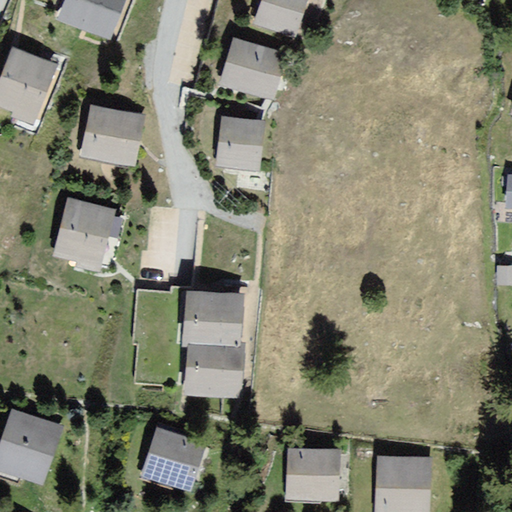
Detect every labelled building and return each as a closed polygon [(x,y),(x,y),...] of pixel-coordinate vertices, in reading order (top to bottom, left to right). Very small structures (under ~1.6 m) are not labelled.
[(53,0),(49,17),(113,38),(125,0),(53,0)] [(303,0),(252,0),(247,24),(294,36),(303,0)] [(280,53),(223,40),(212,87),(269,100),(280,53)] [(7,46),(0,61),(0,104),(34,119),(56,67),(7,46)] [(145,116),(84,105),(75,155),(135,167),(145,116)] [(258,122),(210,118),(205,165),(253,170),(258,122)] [(111,211),(61,199),(48,257),(98,268),(111,211)] [(240,297),(174,289),(168,337),(235,345),(240,297)] [(176,342),(171,392),(238,399),(243,348),(176,342)] [(63,430),(6,411),(0,427),(0,473),(44,488),(63,430)] [(202,444),(149,430),(137,477),(190,491),(202,444)] [(336,453),(280,451),(278,500),(334,502),(336,453)] [(428,511),(430,459),(372,457),(370,511),(428,511)]
